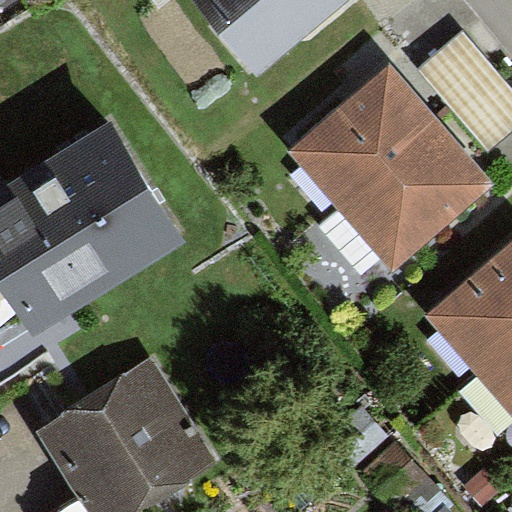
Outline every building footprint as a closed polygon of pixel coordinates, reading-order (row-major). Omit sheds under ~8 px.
[(351,0),(194,0),(258,77),(351,0)] [(511,82),(463,27),(407,72),(439,109),(475,151),(511,123),(511,82)] [(291,136),(340,193),(439,109),(407,72),(390,52),(291,136)] [(111,96),(0,164),(0,330),(185,216),(111,96)] [(475,151),(439,109),(340,193),(392,254),(491,170),(475,151)] [(511,226),(424,301),(475,361),(511,330),(511,226)] [(511,330),(475,361),(511,402),(511,330)] [(151,348),(38,419),(80,485),(60,498),(69,511),(121,511),(217,452),(151,348)] [(366,403),(323,440),(346,466),(389,429),(366,403)] [(397,435),(360,467),(399,511),(443,511),(455,502),(397,435)]
